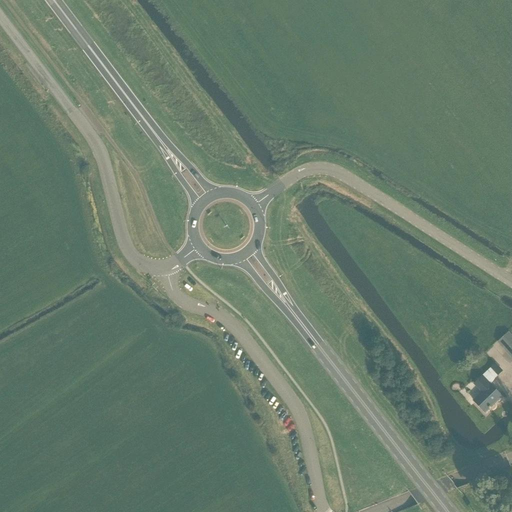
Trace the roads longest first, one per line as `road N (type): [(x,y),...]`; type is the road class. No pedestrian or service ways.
road 1 (tertiary): [(165,267),(128,251),(102,159),(0,17)]
road 2 (unclassified): [(324,511),(293,403),(231,324),(177,296),(165,267)]
road 3 (unclassified): [(511,281),(328,168),(305,169),(250,205)]
road 4 (trunk): [(447,511),(294,316)]
road 5 (trunk): [(164,146),(52,0)]
